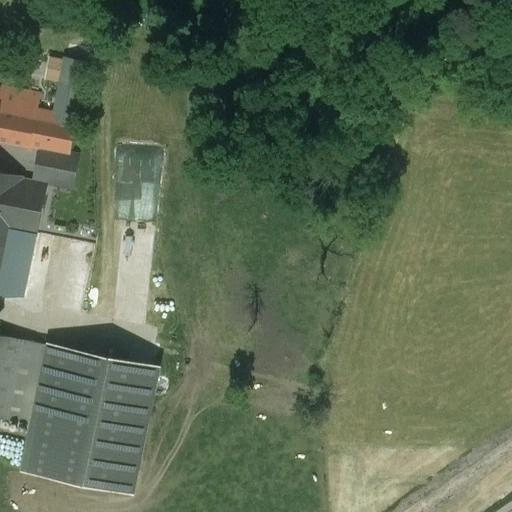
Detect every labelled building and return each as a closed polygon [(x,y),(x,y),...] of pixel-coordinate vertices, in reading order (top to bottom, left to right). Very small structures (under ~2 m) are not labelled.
[(65,58),(54,113),(36,110),(29,146),(41,149),(68,154),(68,153),(86,62),(65,58)] [(227,77),(189,77),(190,119),(228,119),(227,77)] [(39,95),(0,86),(0,129),(1,130),(0,136),(0,140),(29,146),(36,110),(39,95)] [(68,154),(41,149),(35,179),(71,186),(77,155),(68,153),(68,154)] [(23,176),(0,171),(0,211),(15,214),(22,180),(23,176)] [(46,185),(22,180),(15,214),(12,229),(36,233),(46,185)] [(15,214),(0,211),(0,288),(12,229),(15,214)] [(20,339),(0,334),(0,417),(4,418),(20,339)] [(49,345),(20,339),(4,418),(33,424),(49,345)] [(153,366),(49,345),(33,424),(34,425),(25,469),(128,490),(153,366)]
